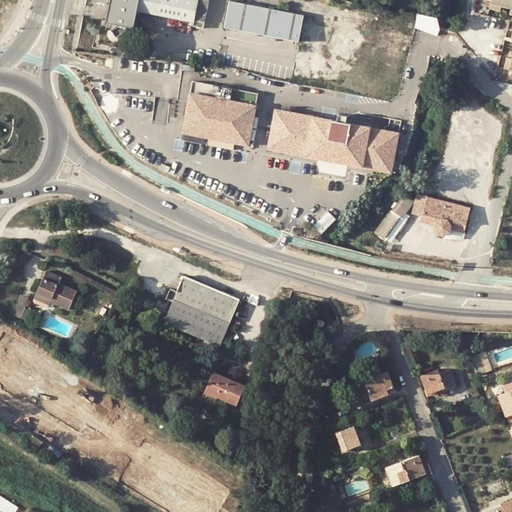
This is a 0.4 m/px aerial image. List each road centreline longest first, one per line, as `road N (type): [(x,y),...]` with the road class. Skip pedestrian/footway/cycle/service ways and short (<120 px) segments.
road 1 (secondary): [(384,282),(319,269),(201,223),(84,160),(59,124)]
road 2 (secondary): [(38,186),(72,188),(183,238),(379,300)]
road 3 (unclassified): [(307,511),(320,390),(346,332),(374,317)]
road 4 (residential): [(460,511),(374,317)]
road 5 (secondary): [(379,300),(511,314)]
road 6 (secondary): [(511,299),(384,282)]
